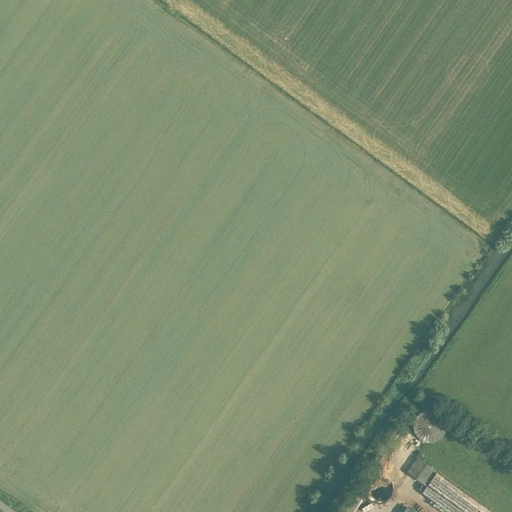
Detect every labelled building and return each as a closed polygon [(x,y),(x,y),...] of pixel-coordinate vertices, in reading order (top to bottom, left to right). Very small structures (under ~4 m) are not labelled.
[(413,429),(414,433),(415,436),(418,439),(421,441),(425,443),(429,443),(433,442),(437,441),(440,438),(442,435),(444,432),(445,428),(445,424),(443,420),(441,417),(438,414),(435,412),(431,411),(427,411),(423,412),(419,414),(416,416),(414,420),(413,423),(412,427),(413,429)] [(405,471),(424,484),(435,469),(416,456),(405,471)] [(427,484),(422,491),(447,508),(452,502),(456,505),(459,501),(462,503),(467,495),(434,472),(426,483),(427,484)] [(389,489),(389,486),(389,484),(388,481),(387,479),(385,477),(384,476),(381,475),(378,474),(376,474),(372,475),(370,476),(368,478),(367,480),(366,482),(365,486),(365,488),(366,491),(368,494),(370,496),(372,497),(377,498),(379,498),(381,497),(384,496),(385,495),(387,493),(388,491),(389,489)] [(364,494),(355,488),(352,493),(361,499),(364,494)]
